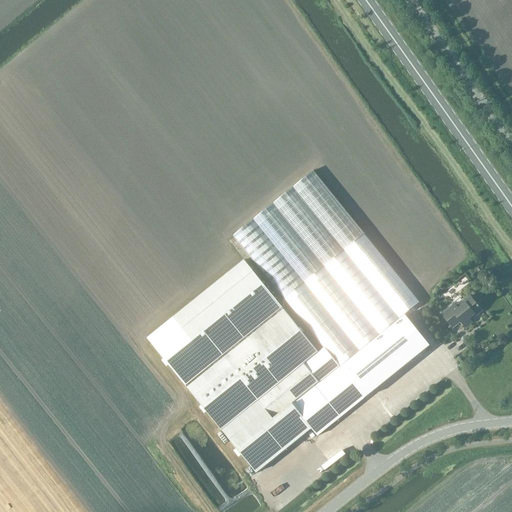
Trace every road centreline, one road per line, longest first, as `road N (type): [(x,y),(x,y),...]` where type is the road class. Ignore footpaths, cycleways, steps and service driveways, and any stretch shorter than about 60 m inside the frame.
road 1 (primary): [(511,208),(364,0)]
road 2 (tertiary): [(326,511),(426,439),(511,421)]
road 3 (unclassified): [(511,145),(409,0)]
